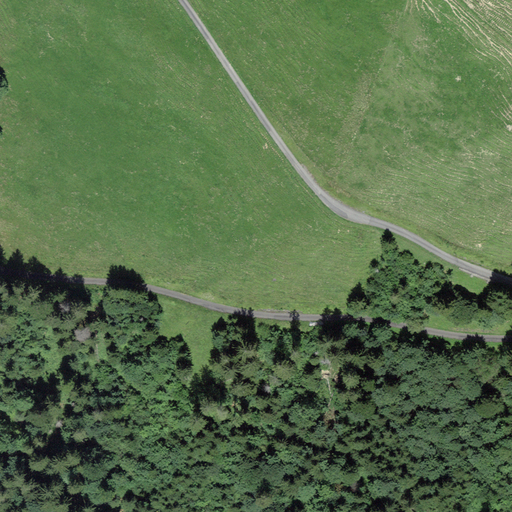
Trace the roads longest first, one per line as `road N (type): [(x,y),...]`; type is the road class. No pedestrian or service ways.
road 1 (track): [(511,339),(277,316),(128,284),(0,269)]
road 2 (track): [(511,279),(335,209),(247,99),(182,0)]
